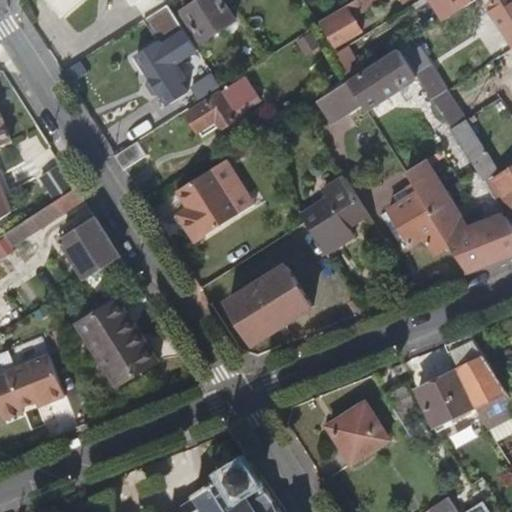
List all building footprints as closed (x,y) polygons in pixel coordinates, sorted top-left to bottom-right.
[(167,3),(164,0),(48,0),(63,17),(81,0),(129,0),(131,4),(137,0),(143,0),(152,12),(167,3)] [(199,37),(232,15),(222,0),(188,0),(180,6),(199,37)] [(354,0),(317,24),(326,38),(330,35),(338,46),(366,29),(353,10),(361,4),(365,10),(378,0),(354,0)] [(431,0),(444,18),(472,0),(431,0)] [(511,40),(511,0),(494,0),(488,4),(511,40)] [(152,12),(144,17),(161,41),(151,50),(150,48),(138,56),(175,115),(182,110),(194,103),(186,90),(169,63),(194,46),(167,3),(152,12)] [(351,44),(337,52),(349,75),(364,67),(351,44)] [(415,72),(399,47),(351,78),(364,100),(367,106),(416,75),(415,72)] [(431,62),(415,72),(416,75),(431,98),(447,88),(431,62)] [(194,103),(182,110),(196,129),(213,117),(220,127),(234,118),(232,114),(259,97),(242,72),(220,86),(217,88),(194,103)] [(364,100),(351,78),(317,99),(331,122),(364,100)] [(201,80),(186,90),(194,103),(217,88),(212,80),(204,85),(201,80)] [(447,88),(431,98),(446,122),(452,131),(463,124),(468,121),(447,88)] [(510,111),(504,102),(497,107),(502,116),(510,111)] [(452,131),(471,161),(481,154),(463,124),(452,131)] [(134,141),(113,154),(123,169),(144,155),(134,141)] [(498,169),(487,152),(472,162),(479,173),(483,179),(498,169)] [(261,162),(256,155),(237,167),(252,189),(265,180),(255,167),(261,162)] [(419,191),(440,177),(430,161),(409,175),(415,185),(419,191)] [(72,189),(57,166),(39,177),(54,199),(72,189)] [(511,167),(496,178),(486,184),(505,213),(511,209),(511,167)] [(208,170),(176,190),(187,207),(193,216),(182,223),(194,241),(236,214),(208,170)] [(350,227),(371,215),(346,175),(324,189),(328,196),(301,213),(306,222),(326,253),(355,236),(350,227)] [(452,246),(468,272),(488,264),(511,254),(511,224),(506,215),(473,229),(466,218),(452,196),(440,177),(419,191),(420,193),(452,246)] [(419,191),(415,185),(395,199),(400,206),(420,193),(419,191)] [(10,244),(84,199),(75,186),(72,189),(54,199),(3,231),(10,244)] [(0,217),(11,211),(0,188),(0,217)] [(438,256),(452,246),(420,193),(400,206),(390,213),(413,247),(427,239),(438,256)] [(176,214),(182,223),(193,216),(187,207),(176,214)] [(86,277),(92,274),(99,269),(120,256),(95,218),(61,239),(86,277)] [(108,284),(129,270),(120,256),(99,269),(92,274),(86,277),(76,284),(86,298),(108,284)] [(312,309),(286,268),(227,304),(253,345),(312,309)] [(364,314),(355,299),(348,304),(356,317),(364,314)] [(159,362),(118,301),(77,325),(118,388),(159,362)] [(511,420),(511,398),(472,336),(446,346),(459,372),(476,408),(484,425),(488,432),(511,420)] [(45,399),(47,404),(64,397),(48,355),(6,372),(7,374),(21,409),(34,403),(45,399)] [(476,408),(459,372),(418,389),(436,426),(476,408)] [(21,409),(7,374),(0,377),(0,414),(3,422),(23,414),(21,409)] [(407,384),(387,399),(402,422),(412,415),(420,410),(407,384)] [(36,408),(47,404),(45,399),(34,403),(36,408)] [(390,441),(368,406),(332,429),(354,465),(390,441)] [(402,422),(416,444),(423,439),(412,415),(402,422)] [(511,435),(511,420),(488,432),(496,444),(511,435)] [(283,511),(249,458),(168,511),(283,511)] [(458,511),(451,500),(432,511),(458,511)]
